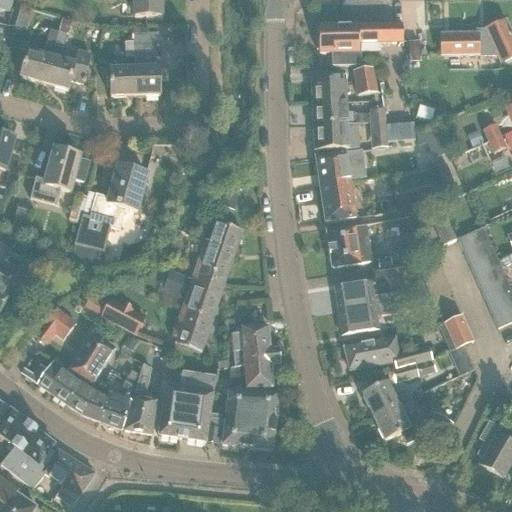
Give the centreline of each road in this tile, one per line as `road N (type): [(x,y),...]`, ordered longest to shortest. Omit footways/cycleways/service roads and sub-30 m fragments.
road 1 (tertiary): [(339,484),(283,267),(274,127),(280,0)]
road 2 (residential): [(0,103),(89,125),(198,122),(197,0)]
road 3 (tertiary): [(339,484),(157,470),(109,454)]
road 4 (tertiary): [(109,454),(0,385)]
